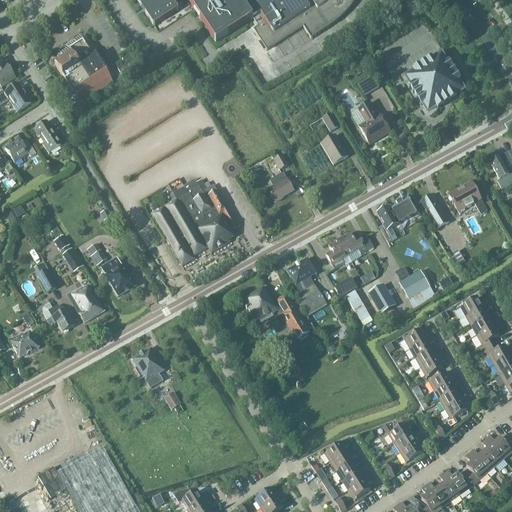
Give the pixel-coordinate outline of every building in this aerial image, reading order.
[(136,0),(154,27),(179,11),(173,3),(177,0),(187,0),(216,43),(226,37),(253,19),(259,28),(254,31),(267,52),(304,28),(311,40),(331,27),(334,25),(337,23),(340,20),(343,18),(345,15),(348,12),(350,9),(353,6),(355,3),(357,0),(356,0),(136,0)] [(60,62),(55,66),(73,94),(70,96),(69,100),(72,104),(75,105),(92,94),(93,96),(113,83),(111,78),(114,76),(92,42),(90,43),(86,37),(82,36),(58,52),(61,57),(60,58),(60,61),(60,62)] [(407,78),(412,86),(409,87),(420,106),(423,105),(428,112),(435,107),(437,110),(438,110),(437,108),(443,105),(444,106),(442,103),(448,99),(450,103),(450,102),(449,101),(455,97),(456,99),(454,96),(462,91),(457,83),(460,82),(448,63),(445,65),(441,57),(433,62),(431,59),(413,71),(414,73),(407,78)] [(3,59),(0,61),(0,86),(1,89),(16,79),(3,59)] [(372,78),(368,80),(374,92),(379,89),(372,78)] [(338,87),(352,110),(363,103),(349,81),(338,87)] [(18,114),(32,104),(19,85),(0,96),(0,107),(10,102),(18,114)] [(369,105),(359,111),(366,124),(359,128),(369,146),(390,133),(380,116),(376,118),(369,105)] [(331,115),(323,119),(331,133),(339,129),(331,115)] [(286,125),(300,123),(299,116),(285,118),(286,125)] [(47,122),(34,131),(37,136),(39,135),(45,144),(43,145),(49,155),(62,146),(47,122)] [(336,136),(321,145),(333,167),(349,158),(336,136)] [(5,149),(14,164),(28,155),(31,159),(36,155),(27,141),(22,144),(20,141),(15,145),(14,144),(5,149)] [(511,152),(511,151),(490,163),(500,181),(497,183),(502,191),(511,184),(511,152)] [(282,171),(287,167),(281,157),(276,160),(282,171)] [(0,172),(4,169),(9,175),(14,172),(5,158),(0,160),(0,172)] [(294,195),(285,177),(271,184),(274,190),(268,193),(276,207),(283,202),(283,201),(294,195)] [(178,201),(152,216),(183,268),(195,261),(193,258),(208,249),(211,254),(230,244),(229,241),(235,238),(232,232),(238,229),(214,187),(211,188),(207,190),(205,186),(202,181),(197,184),(195,181),(184,187),(185,189),(174,195),(178,201)] [(481,215),(487,212),(471,184),(449,197),(458,213),(475,204),(481,215)] [(432,196),(421,203),(438,231),(449,224),(432,196)] [(401,200),(389,207),(399,225),(411,218),(417,215),(415,210),(410,202),(407,197),(401,200)] [(20,207),(13,211),(16,216),(23,212),(20,207)] [(379,214),(377,215),(385,228),(380,230),(386,241),(391,238),(387,231),(398,225),(388,208),(387,209),(386,207),(384,207),(378,210),(378,212),(379,214)] [(108,210),(101,214),(105,221),(112,217),(108,210)] [(354,254),(357,258),(367,252),(373,249),(366,236),(360,240),(358,238),(353,241),(350,236),(339,241),(348,257),(354,254)] [(342,261),(348,257),(339,241),(329,247),(333,255),(327,258),(334,271),(344,265),(342,261)] [(106,254),(103,256),(97,245),(87,250),(97,267),(109,259),(106,254)] [(459,246),(454,249),(459,259),(465,256),(459,246)] [(72,250),(63,256),(70,266),(79,260),(72,250)] [(101,269),(105,276),(119,298),(136,287),(131,278),(133,277),(128,270),(125,272),(117,259),(101,269)] [(316,275),(307,260),(287,273),(299,293),(295,295),(309,317),(327,306),(310,279),(316,275)] [(43,265),(35,270),(38,276),(46,271),(43,265)] [(46,272),(38,276),(48,294),(56,289),(46,272)] [(401,284),(399,285),(408,301),(430,289),(421,273),(411,278),(401,284)] [(352,279),(335,289),(342,300),(345,297),(346,297),(354,292),(358,290),(352,279)] [(449,279),(439,284),(443,292),(453,286),(449,279)] [(383,286),(368,295),(381,316),(396,308),(383,286)] [(83,288),(68,296),(85,324),(105,313),(90,287),(84,290),(83,288)] [(264,288),(243,301),(258,326),(273,317),(271,314),(277,310),(281,317),(284,315),(299,340),(309,334),(286,296),(276,302),(277,303),(274,305),(264,288)] [(346,297),(345,297),(350,305),(359,300),(354,292),(346,297)] [(460,309),(466,319),(489,305),(487,300),(480,304),(477,299),(460,309)] [(466,319),(471,328),(488,318),(485,314),(492,310),(489,305),(466,319)] [(49,312),(52,319),(56,325),(58,324),(63,334),(75,327),(66,311),(61,314),(57,307),(49,312)] [(367,313),(358,319),(364,328),(372,323),(367,313)] [(491,323),(488,318),(471,328),(477,337),(500,324),(497,319),(491,323)] [(477,337),(485,352),(497,345),(494,340),(499,338),(496,332),(503,328),(500,324),(477,337)] [(404,341),(410,351),(433,337),(431,333),(424,337),(421,332),(417,334),(410,338),(404,341)] [(39,349),(31,333),(11,344),(20,360),(28,356),(29,356),(28,355),(31,354),(32,354),(39,349)] [(436,342),(433,337),(410,351),(415,360),(432,351),(429,346),(436,342)] [(485,352),(494,367),(511,356),(511,350),(508,353),(505,347),(500,350),(497,345),(485,352)] [(147,383),(151,389),(163,382),(159,375),(164,371),(151,350),(133,361),(138,369),(136,370),(141,378),(143,377),(147,383)] [(415,360),(421,370),(444,356),(442,351),(435,355),(432,351),(415,360)] [(447,361),(444,356),(421,370),(426,379),(443,370),(440,365),(447,361)] [(511,356),(494,367),(499,376),(511,368),(511,356)] [(511,368),(499,376),(505,386),(511,381),(511,368)] [(278,371),(268,377),(273,385),(283,379),(278,371)] [(428,383),(434,393),(458,379),(455,375),(448,379),(445,373),(428,383)] [(460,384),(458,379),(434,393),(440,402),(456,393),(453,388),(460,384)] [(459,397),(456,393),(440,402),(445,412),(469,398),(466,393),(459,397)] [(491,393),(487,396),(494,408),(499,405),(492,393),(491,393)] [(164,400),(172,412),(181,406),(174,394),(164,400)] [(276,398),(270,401),(274,407),(280,404),(276,398)] [(445,412),(451,421),(448,423),(450,427),(457,423),(455,419),(467,412),(464,407),(471,403),(469,398),(445,412)] [(411,435),(408,431),(414,427),(411,421),(409,418),(405,421),(404,419),(394,425),(397,430),(388,436),(394,446),(411,435)] [(438,427),(433,430),(441,442),(446,438),(438,427)] [(413,440),(411,435),(394,446),(400,455),(423,440),(420,436),(413,440)] [(504,461),(511,453),(511,443),(508,438),(503,443),(500,439),(495,443),(490,437),(486,441),(504,461)] [(324,455),(330,465),(347,454),(344,450),(351,446),(347,440),(324,455)] [(426,445),(423,440),(400,455),(406,465),(422,454),(419,449),(426,445)] [(487,450),(483,454),(496,468),(504,461),(486,441),(482,444),(487,450)] [(474,451),(469,455),(487,475),(496,468),(483,454),(479,457),(474,451)] [(350,459),(347,454),(330,465),(336,474),(359,459),(356,455),(350,459)] [(470,472),(465,476),(474,487),(487,475),(469,455),(465,458),(471,464),(466,468),(470,472)] [(336,474),(342,483),(358,473),(355,468),(362,464),(359,459),(336,474)] [(387,466),(382,469),(390,481),(395,478),(387,466)] [(53,469),(37,478),(50,500),(66,491),(53,469)] [(448,472),(444,475),(459,497),(474,487),(465,476),(461,479),(458,475),(453,478),(448,472)] [(361,477),(358,473),(342,483),(348,492),(371,477),(368,473),(361,477)] [(459,497),(444,475),(439,478),(444,485),(439,488),(451,503),(459,497)] [(371,477),(348,492),(354,502),(370,491),(367,486),(374,482),(371,477)] [(451,503),(439,488),(435,491),(430,484),(426,487),(442,510),(451,503)] [(0,497),(0,498),(13,493),(10,485),(0,488),(0,497)] [(438,511),(442,510),(426,487),(422,491),(426,497),(421,500),(424,505),(420,508),(422,511),(438,511)] [(255,501),(261,511),(284,496),(281,491),(274,495),(271,490),(255,501)] [(181,503),(186,511),(187,511),(203,502),(210,498),(207,493),(200,497),(197,492),(190,497),(187,492),(173,496),(179,505),(181,503)] [(162,496),(154,499),(158,508),(161,507),(159,503),(164,501),(162,496)] [(261,511),(279,511),(283,510),(280,505),(287,500),(284,496),(261,511)] [(187,511),(207,511),(209,511),(206,506),(213,502),(210,498),(203,502),(187,511)] [(339,500),(334,503),(340,511),(345,511),(347,511),(339,500)]
